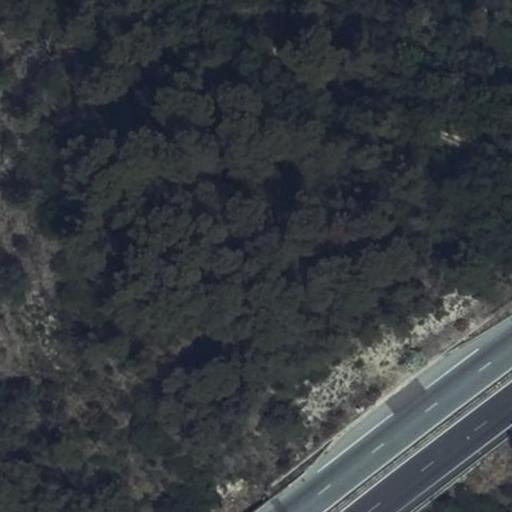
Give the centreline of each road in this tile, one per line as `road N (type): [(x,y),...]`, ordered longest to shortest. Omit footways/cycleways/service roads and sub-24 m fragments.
road 1 (motorway): [(511,346),(295,511)]
road 2 (motorway): [(370,511),(511,402)]
